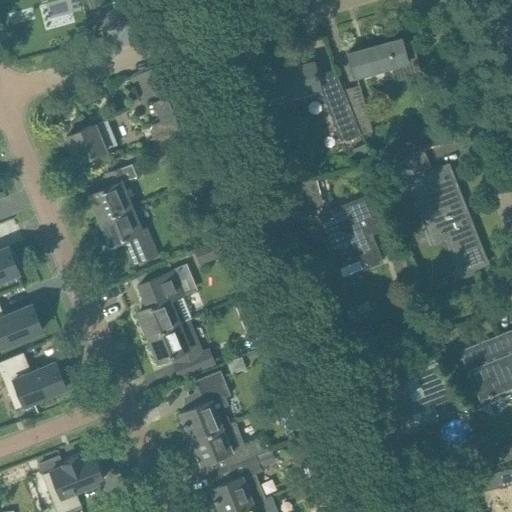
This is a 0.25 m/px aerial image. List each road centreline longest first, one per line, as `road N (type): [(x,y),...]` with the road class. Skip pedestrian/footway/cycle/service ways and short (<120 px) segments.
road 1 (residential): [(311,348),(191,41)]
road 2 (residential): [(124,402),(6,115)]
road 3 (residential): [(511,213),(430,0)]
road 4 (residential): [(511,299),(311,348)]
road 5 (residential): [(0,93),(191,41)]
road 6 (residential): [(374,511),(311,348)]
road 7 (residential): [(191,41),(344,0)]
road 8 (residential): [(124,402),(0,449)]
